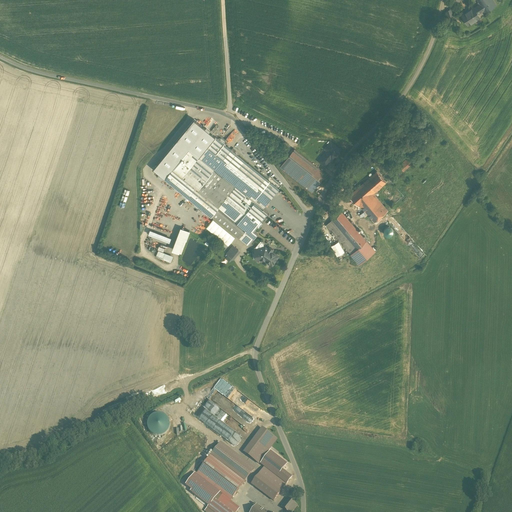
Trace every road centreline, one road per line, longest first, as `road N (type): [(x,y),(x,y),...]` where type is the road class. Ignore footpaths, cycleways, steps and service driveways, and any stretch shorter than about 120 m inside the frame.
road 1 (unclassified): [(310,215),(226,115),(0,57)]
road 2 (unclassified): [(303,511),(256,352),(310,215)]
road 3 (unclassified): [(310,215),(347,155),(399,102),(433,40),(444,0)]
road 4 (track): [(233,119),(222,0)]
